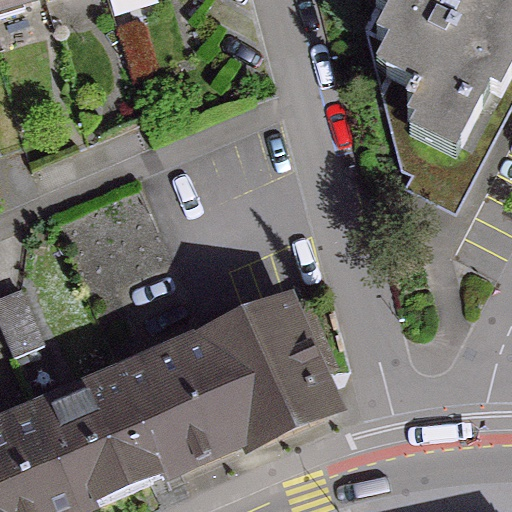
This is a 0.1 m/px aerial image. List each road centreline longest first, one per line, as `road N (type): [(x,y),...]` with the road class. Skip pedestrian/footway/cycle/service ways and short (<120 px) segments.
road 1 (residential): [(305,101),(413,488)]
road 2 (residential): [(511,316),(475,390),(479,477)]
